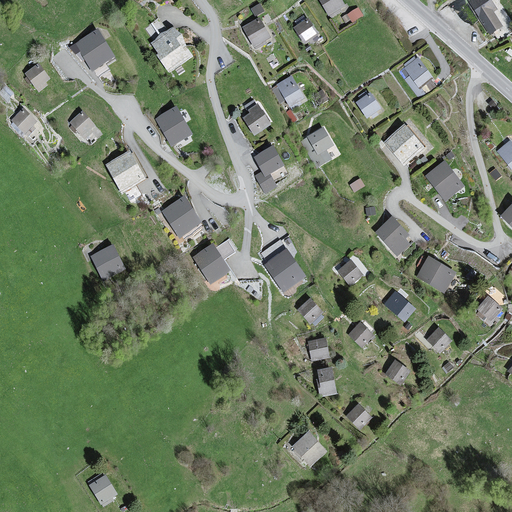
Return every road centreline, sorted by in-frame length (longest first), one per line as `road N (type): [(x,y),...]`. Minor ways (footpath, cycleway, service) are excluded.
road 1 (residential): [(196,0),(215,26),(209,89),(243,173),(242,201),(210,194),(66,66)]
road 2 (residential): [(484,67),(472,96),(473,130),(497,237),(489,245),(467,238),(405,195),(395,199),(398,213),(423,237)]
